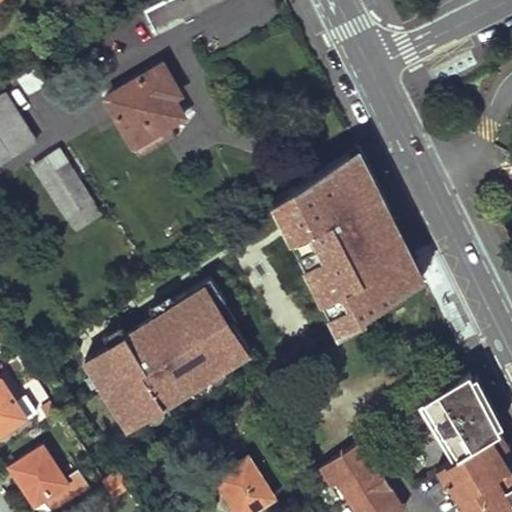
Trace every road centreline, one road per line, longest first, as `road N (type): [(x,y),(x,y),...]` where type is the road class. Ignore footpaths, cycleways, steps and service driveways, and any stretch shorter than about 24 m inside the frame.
road 1 (secondary): [(369,66),(511,352)]
road 2 (residential): [(508,0),(369,66)]
